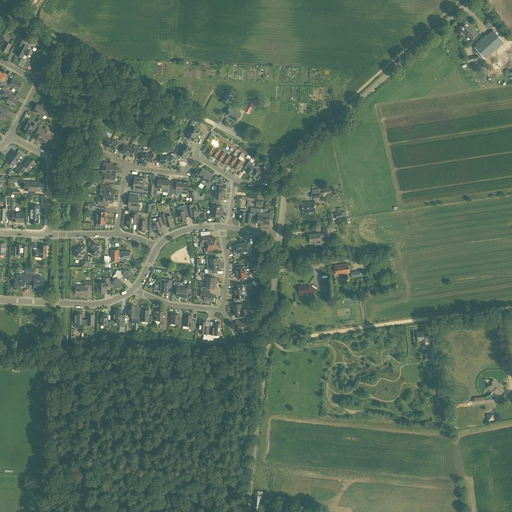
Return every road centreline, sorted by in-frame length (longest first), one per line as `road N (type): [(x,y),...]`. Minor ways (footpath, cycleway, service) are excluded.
road 1 (track): [(0,12),(289,165)]
road 2 (residential): [(247,511),(281,235)]
road 3 (track): [(267,342),(511,307)]
road 4 (unclassified): [(336,121),(474,0)]
road 5 (residential): [(281,235),(289,165),(336,121)]
road 6 (residential): [(49,235),(50,157),(11,136)]
